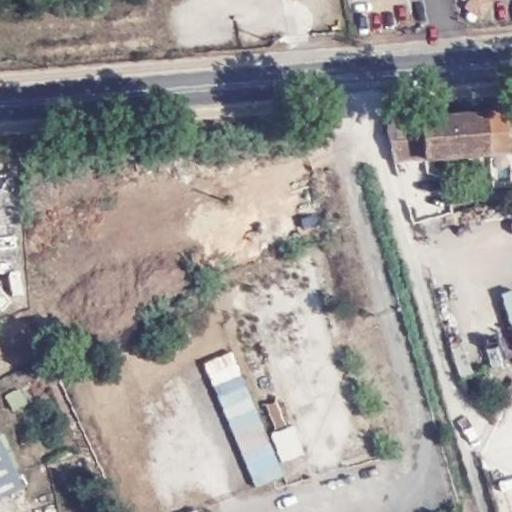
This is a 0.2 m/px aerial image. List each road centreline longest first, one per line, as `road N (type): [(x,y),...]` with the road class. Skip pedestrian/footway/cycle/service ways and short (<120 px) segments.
road 1 (residential): [(360,73),(487,511)]
road 2 (track): [(0,353),(71,311),(216,194),(348,148)]
road 3 (secondary): [(0,101),(360,73)]
road 4 (secondary): [(360,73),(511,60)]
